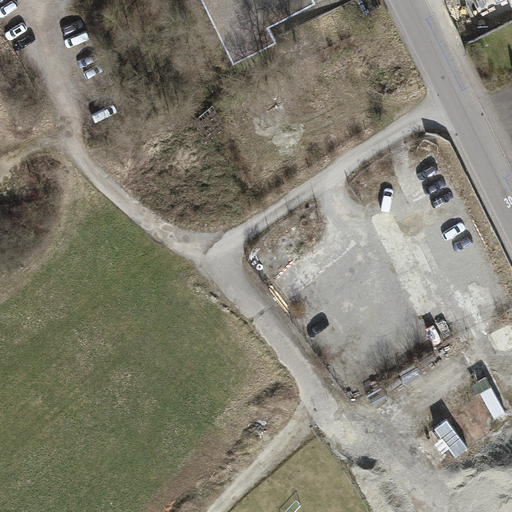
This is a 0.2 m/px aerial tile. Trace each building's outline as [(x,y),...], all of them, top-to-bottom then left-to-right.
[(204,0),(236,64),(278,44),(270,27),(317,4),(314,0),(204,0)] [(228,124),(215,105),(195,119),(209,138),(228,124)] [(424,374),(430,388),(456,377),(450,363),(424,374)] [(392,396),(401,410),(430,391),(421,377),(392,396)] [(468,416),(460,422),(476,443),(484,437),(468,416)] [(422,470),(464,443),(450,421),(427,436),(423,429),(404,442),(422,470)]
